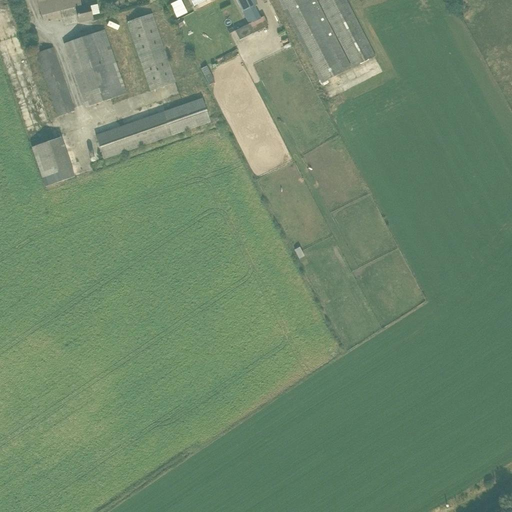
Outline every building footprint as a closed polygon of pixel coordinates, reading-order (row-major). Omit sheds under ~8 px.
[(78,0),(36,0),(40,15),(74,7),(78,23),(92,20),(89,6),(80,8),(78,0)] [(176,18),(188,13),(181,0),(177,0),(170,4),(176,18)] [(257,5),(254,0),(235,0),(242,12),(257,5)] [(277,0),(321,83),(374,56),(344,0),(277,0)] [(174,83),(150,14),(126,22),(150,91),(174,83)] [(234,31),(239,41),(268,26),(263,16),(234,31)] [(103,30),(63,44),(86,108),(125,94),(103,30)] [(258,40),(265,36),(262,30),(255,34),(258,40)] [(52,48),(36,54),(58,117),(74,112),(52,48)] [(103,159),(210,122),(202,99),(95,136),(103,159)] [(62,137),(32,147),(45,187),(75,177),(62,137)]
